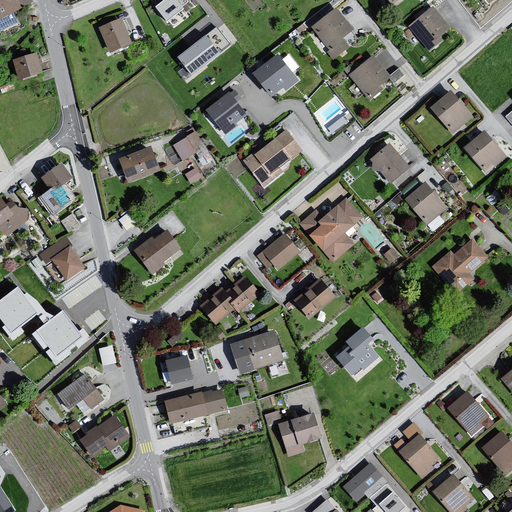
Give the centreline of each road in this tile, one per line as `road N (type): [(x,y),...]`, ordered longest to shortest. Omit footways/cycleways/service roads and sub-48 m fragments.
road 1 (residential): [(121,333),(148,324),(511,13)]
road 2 (residential): [(511,321),(325,479),(288,504),(256,511)]
road 3 (residential): [(73,127),(121,333)]
road 4 (residential): [(121,333),(150,462)]
